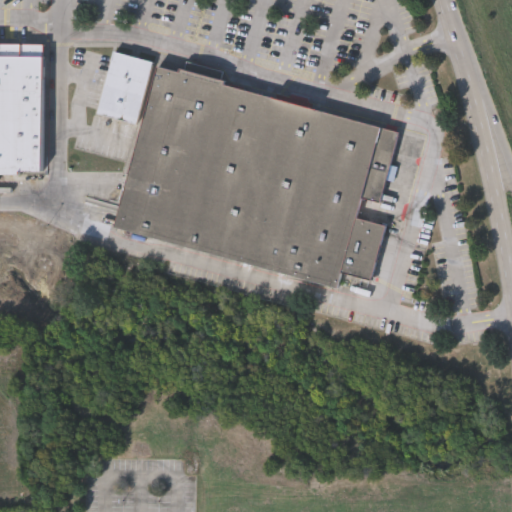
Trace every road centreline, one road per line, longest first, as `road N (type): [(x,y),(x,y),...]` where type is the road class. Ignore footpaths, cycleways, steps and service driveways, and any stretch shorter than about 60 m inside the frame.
road 1 (secondary): [(444,0),(490,144)]
road 2 (secondary): [(490,144),(511,286)]
